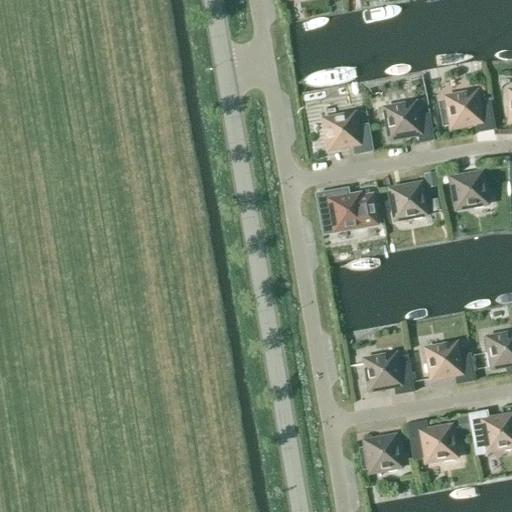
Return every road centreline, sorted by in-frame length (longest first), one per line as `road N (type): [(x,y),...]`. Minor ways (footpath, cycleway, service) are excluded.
road 1 (unclassified): [(298,511),(223,72)]
road 2 (residential): [(328,425),(290,189)]
road 3 (residential): [(290,189),(511,149)]
road 4 (residential): [(328,425),(511,393)]
road 5 (residential): [(290,189),(266,64)]
